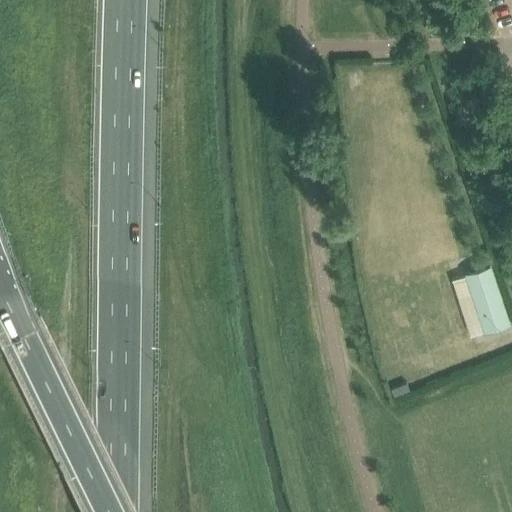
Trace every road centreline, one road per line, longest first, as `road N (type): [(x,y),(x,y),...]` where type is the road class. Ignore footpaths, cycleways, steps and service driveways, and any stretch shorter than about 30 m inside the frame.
road 1 (motorway): [(118,511),(132,0)]
road 2 (motorway): [(114,511),(0,289)]
